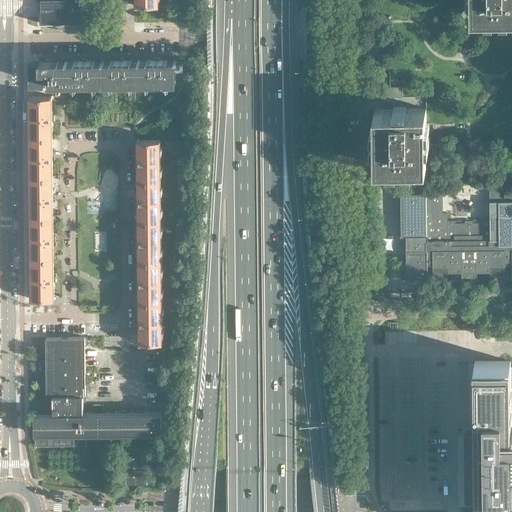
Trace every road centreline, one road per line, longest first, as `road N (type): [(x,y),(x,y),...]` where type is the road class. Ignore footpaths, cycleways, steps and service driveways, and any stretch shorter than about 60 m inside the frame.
road 1 (unclassified): [(360,510),(357,300),(337,191),(337,0)]
road 2 (motorway): [(242,16),(222,113),(199,511)]
road 3 (motorway): [(242,16),(247,511)]
road 4 (motorway): [(324,511),(292,200),(271,94)]
road 5 (motorway): [(276,511),(271,94)]
road 6 (residential): [(72,144),(125,143),(129,309),(120,318),(76,319)]
road 7 (unclassified): [(129,511),(360,510)]
road 8 (tertiary): [(6,252),(5,45)]
road 9 (residential): [(76,319),(72,144)]
